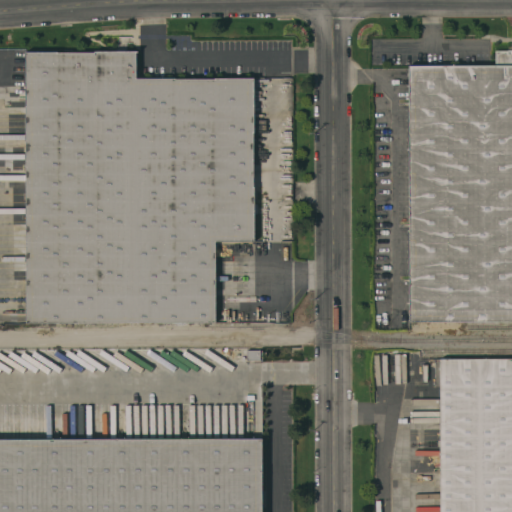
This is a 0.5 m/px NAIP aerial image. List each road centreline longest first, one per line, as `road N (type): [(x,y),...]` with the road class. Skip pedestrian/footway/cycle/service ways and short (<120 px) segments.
road 1 (tertiary): [(0,13),(167,0),(511,0)]
road 2 (residential): [(333,1),(340,511)]
